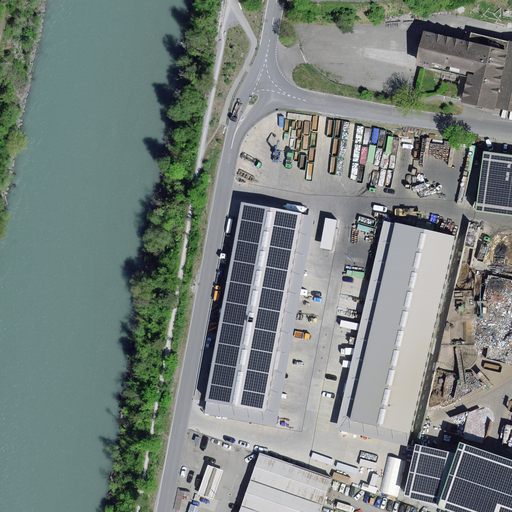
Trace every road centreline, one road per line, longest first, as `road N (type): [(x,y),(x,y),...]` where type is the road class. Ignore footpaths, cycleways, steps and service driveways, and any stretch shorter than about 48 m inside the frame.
road 1 (unclassified): [(163,511),(232,139),(264,82)]
road 2 (unclassified): [(264,82),(295,98),(511,131)]
road 3 (unknown): [(182,511),(196,457),(227,468),(217,511)]
